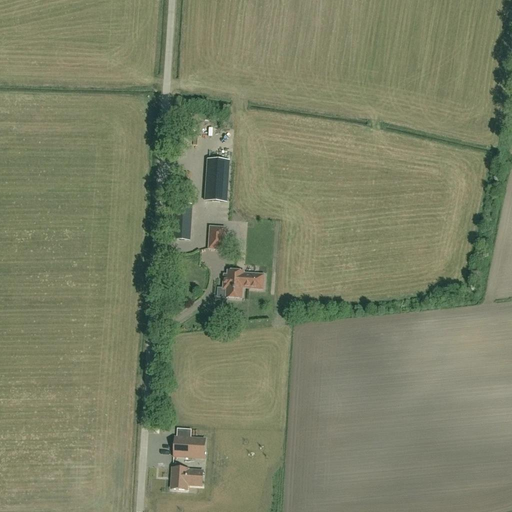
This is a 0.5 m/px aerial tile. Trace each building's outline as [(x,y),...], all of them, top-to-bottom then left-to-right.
[(230,162),(207,161),(205,202),(227,203),(230,162)] [(192,207),(176,206),(173,241),(190,242),(192,207)] [(209,250),(224,251),(225,228),(210,228),(209,250)] [(243,289),(263,290),(264,276),(244,274),(244,273),(228,272),(228,276),(224,275),(223,290),(227,290),(226,298),(242,300),(243,289)] [(206,440),(175,438),(174,457),(204,459),(206,440)] [(188,470),(173,469),(172,490),(187,491),(187,486),(202,487),(203,472),(188,471),(188,470)]
